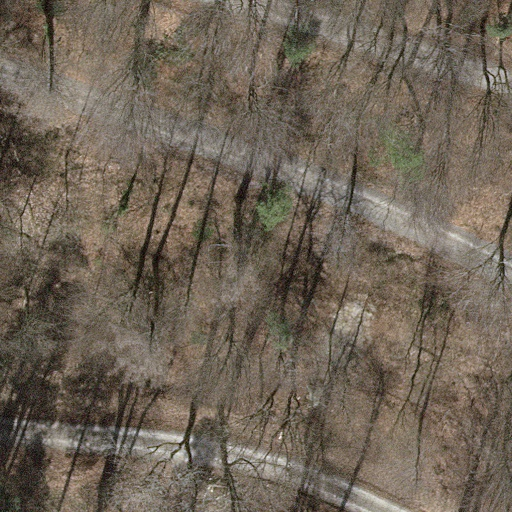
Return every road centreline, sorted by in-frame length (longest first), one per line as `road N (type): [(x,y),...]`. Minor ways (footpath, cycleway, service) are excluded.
road 1 (track): [(511,270),(141,114),(0,72)]
road 2 (track): [(392,511),(235,455),(0,430)]
road 3 (track): [(250,0),(511,83)]
